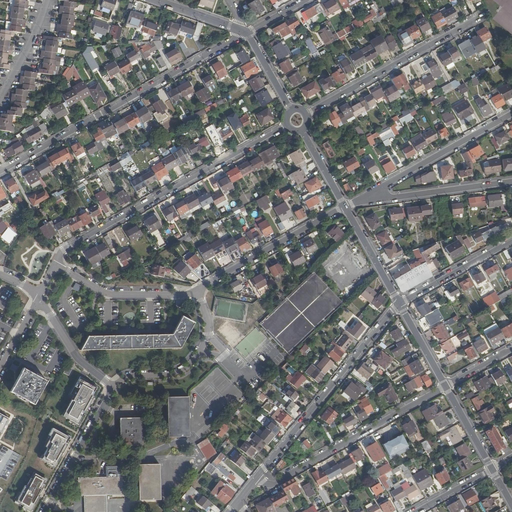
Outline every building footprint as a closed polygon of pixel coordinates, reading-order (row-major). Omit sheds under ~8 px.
[(103,0),(101,7),(112,11),(116,0),(115,0),(103,0)] [(214,0),(199,0),(198,4),(212,8),(214,0)] [(254,16),(264,11),(257,0),(256,0),(248,5),(254,16)] [(333,0),(328,3),(325,5),(324,4),(320,6),(322,9),(327,17),(339,10),(333,0)] [(402,0),(395,0),(390,3),(393,8),(401,4),(404,2),(402,0)] [(59,6),(59,9),(73,11),(74,8),(75,8),(76,2),(72,2),(64,1),(63,6),(59,6)] [(402,7),(395,11),(398,17),(408,12),(405,6),(406,6),(404,2),(401,4),(402,7)] [(12,7),(11,12),(23,14),(24,9),(28,9),(28,5),(14,3),(13,7),(12,7)] [(322,9),(320,6),(319,3),(313,7),(316,13),(322,9)] [(378,12),(374,4),(370,6),(372,10),(370,11),(371,14),(369,15),(371,19),(372,21),(378,17),(376,13),(378,12)] [(316,13),(313,7),(301,13),(305,21),(310,18),(312,21),(316,19),(314,15),(317,13),(316,13)] [(452,7),(440,14),(446,23),(457,17),(452,7)] [(62,14),(61,19),(74,21),(74,15),(73,15),(73,11),(59,9),(58,13),(62,14)] [(12,19),(11,22),(26,24),(26,20),(23,20),(23,14),(11,12),(10,18),(12,19)] [(126,23),(139,27),(143,16),(133,13),(130,12),(126,23)] [(437,28),(446,23),(440,14),(440,13),(431,18),(437,28)] [(373,24),(384,17),(383,14),(378,17),(372,21),(373,24)] [(299,26),(294,17),(284,23),(290,33),(291,36),(292,37),(294,36),(293,33),(295,32),(294,29),(299,26)] [(422,33),(430,29),(424,18),(416,22),(422,33)] [(57,24),(56,28),(71,30),(71,27),(73,27),(74,21),(61,19),(60,25),(57,24)] [(360,27),(356,19),(351,22),(352,24),(336,34),(339,39),(346,35),(350,33),(360,27)] [(154,30),(156,31),(157,26),(145,21),(141,32),(152,36),(154,30)] [(9,25),(8,31),(15,32),(21,33),(22,27),(25,28),(26,24),(11,22),(11,26),(9,25)] [(106,32),(109,33),(111,27),(95,22),(92,31),(105,35),(106,32)] [(172,34),(172,35),(177,36),(178,31),(180,26),(176,25),(175,26),(173,25),(173,24),(168,22),(165,31),(172,34)] [(178,31),(181,32),(192,35),(193,35),(195,27),(181,22),(180,26),(178,31)] [(197,37),(202,23),(197,22),(195,27),(193,35),(197,37)] [(290,33),(284,23),(272,30),(275,34),(280,31),(281,34),(283,33),(286,39),(291,36),(290,33)] [(121,28),(112,26),(111,27),(109,33),(109,34),(114,34),(113,38),(118,40),(121,28)] [(415,26),(406,31),(411,40),(420,35),(415,26)] [(317,32),(325,46),(328,45),(335,41),(327,27),(317,32)] [(481,43),(486,40),(487,42),(491,39),(485,27),(476,33),(481,43)] [(70,34),(71,30),(56,28),(56,32),(59,32),(58,38),(71,40),(72,34),(70,34)] [(0,39),(10,41),(11,35),(14,36),(15,32),(8,31),(5,31),(0,30),(0,31),(0,39)] [(404,47),(412,42),(411,40),(406,31),(398,35),(404,47)] [(46,40),(45,46),(58,47),(58,41),(57,41),(57,38),(54,37),(43,36),(42,40),(46,40)] [(391,36),(383,40),(387,48),(389,52),(394,49),(393,48),(397,46),(391,36)] [(381,37),(370,43),(371,45),(376,54),(380,52),(380,53),(384,51),(383,50),(387,48),(383,40),(381,37)] [(304,41),(308,48),(310,47),(314,45),(309,38),(304,41)] [(0,48),(12,50),(12,47),(9,46),(10,41),(0,39),(0,48)] [(163,47),(160,40),(152,41),(155,47),(156,48),(157,50),(163,47)] [(199,40),(195,42),(199,50),(203,48),(199,40)] [(151,55),(149,52),(148,51),(155,47),(152,41),(134,43),(139,52),(144,59),(151,55)] [(469,41),(458,46),(464,57),(475,51),(469,41)] [(288,55),(280,43),(278,44),(272,47),(272,48),(279,60),(288,55)] [(371,45),(360,51),(366,62),(377,56),(376,54),(371,45)] [(41,50),(40,54),(55,56),(55,53),(57,53),(58,47),(45,46),(45,51),(41,50)] [(294,57),(301,53),(298,47),(291,51),(294,57)] [(0,58),(7,59),(8,54),(12,54),(12,50),(0,48),(0,58)] [(121,54),(118,48),(112,51),(115,57),(121,54)] [(170,63),(174,61),(178,59),(178,58),(182,56),(177,48),(165,55),(170,63)] [(244,48),(236,53),(242,63),(250,59),(244,48)] [(453,48),(447,52),(447,54),(451,60),(458,56),(453,48)] [(85,53),(83,50),(82,51),(81,53),(90,69),(95,67),(87,52),(85,53)] [(135,51),(126,56),(127,59),(130,63),(139,58),(135,51)] [(355,68),(366,62),(360,51),(349,57),(355,68)] [(43,59),(43,64),(55,66),(56,60),(54,60),(55,56),(40,54),(40,58),(43,59)] [(444,67),(452,62),(451,60),(447,54),(439,58),(444,67)] [(162,67),(166,65),(161,57),(157,59),(162,67)] [(0,67),(9,69),(10,65),(7,65),(7,59),(0,58),(0,67)] [(130,63),(127,59),(116,65),(120,72),(122,75),(126,72),(125,71),(132,67),(130,63)] [(292,64),(289,59),(287,60),(292,69),(295,67),(293,63),(292,64)] [(346,59),(338,63),(344,74),(352,70),(346,59)] [(292,69),(287,60),(283,62),(278,65),(283,74),(292,69)] [(433,60),(425,65),(431,75),(433,79),(441,74),(433,60)] [(209,67),(215,77),(218,76),(219,79),(227,74),(220,61),(209,67)] [(113,76),(120,72),(116,65),(115,62),(103,68),(107,75),(109,78),(113,76)] [(258,72),(252,62),(241,68),(246,78),(258,72)] [(54,72),(55,66),(43,64),(42,69),(38,69),(38,73),(52,75),(53,71),(54,72)] [(80,86),(73,90),(78,99),(89,93),(87,90),(85,86),(73,65),(70,68),(70,69),(80,86)] [(302,82),(297,72),(299,71),(298,68),(286,75),(293,87),(302,82)] [(24,77),(20,76),(20,80),(34,82),(34,78),(36,79),(37,73),(32,72),(24,71),(24,77)] [(340,75),(338,71),(331,75),(336,83),(345,78),(343,73),(340,75)] [(111,91),(115,89),(110,79),(109,78),(107,75),(103,77),(111,91)] [(209,75),(206,77),(202,80),(206,88),(206,87),(213,83),(209,75)] [(410,89),(402,75),(395,78),(391,81),(394,86),(400,96),(405,94),(404,92),(410,89)] [(423,79),(420,81),(424,89),(425,91),(436,85),(433,79),(431,75),(427,77),(426,76),(422,78),(423,79)] [(264,87),(258,76),(248,81),(255,92),(264,87)] [(331,87),(336,85),(331,76),(328,78),(327,77),(318,82),(322,90),(330,86),(331,87)] [(475,78),(471,80),(475,88),(480,85),(475,78)] [(22,84),(22,90),(28,90),(34,91),(35,86),(34,85),(34,82),(20,80),(19,84),(22,84)] [(67,106),(78,100),(78,99),(73,90),(67,80),(63,83),(68,90),(70,92),(62,96),(67,106)] [(455,80),(450,83),(454,90),(458,87),(459,87),(455,80)] [(414,84),(411,86),(415,95),(424,89),(420,81),(414,84)] [(188,82),(177,88),(183,97),(193,91),(188,82)] [(303,92),(306,98),(315,94),(320,91),(315,82),(301,89),(303,92)] [(106,98),(100,87),(98,83),(87,90),(89,93),(89,94),(95,104),(106,98)] [(215,87),(213,83),(206,87),(209,92),(210,91),(213,89),(214,87),(215,87)] [(450,83),(439,89),(442,96),(454,90),(450,83)] [(461,94),(468,90),(464,84),(459,87),(458,87),(461,94)] [(503,102),(511,97),(511,92),(509,84),(497,91),(499,94),(503,102)] [(394,86),(383,92),(389,102),(400,96),(394,86)] [(387,104),(389,102),(383,92),(380,87),(371,92),(376,100),(383,96),(387,104)] [(171,103),(183,97),(177,88),(166,94),(171,103)] [(210,97),(205,88),(196,93),(201,102),(210,97)] [(15,94),(12,93),(11,98),(26,99),(26,96),(27,96),(28,90),(22,90),(17,89),(16,89),(15,94)] [(271,99),(265,89),(255,95),(261,105),(271,99)] [(496,108),(504,104),(503,102),(499,94),(491,99),(496,108)] [(363,97),(359,99),(360,103),(365,111),(370,109),(369,107),(375,104),(370,95),(367,97),(364,98),(363,97)] [(477,95),(473,97),(479,109),(487,105),(486,102),(483,104),(477,95)] [(444,99),(442,96),(431,102),(434,106),(444,99)] [(14,102),(13,107),(22,108),(26,109),(26,103),(25,103),(26,99),(11,98),(10,101),(14,102)] [(153,106),(147,110),(152,118),(155,124),(167,118),(163,111),(166,109),(161,100),(152,105),(153,106)] [(472,114),(466,102),(454,108),(460,120),(472,114)] [(51,110),(48,103),(45,107),(46,109),(48,114),(50,117),(51,116),(54,114),(51,110)] [(215,103),(204,110),(206,113),(217,107),(215,103)] [(360,103),(349,109),(351,112),(354,117),(365,111),(360,103)] [(62,104),(51,110),(54,114),(57,119),(68,113),(62,104)] [(354,117),(351,112),(349,109),(347,104),(339,108),(341,113),(343,112),(345,115),(338,118),(342,125),(348,122),(348,123),(355,119),(354,117)] [(479,109),(484,117),(491,113),(489,109),(489,108),(487,105),(479,109)] [(10,111),(7,111),(6,114),(13,115),(21,116),(22,108),(13,107),(11,107),(10,111)] [(145,107),(134,113),(140,123),(140,124),(152,118),(147,110),(145,107)] [(48,114),(46,109),(44,110),(40,115),(43,119),(46,117),(48,114)] [(202,109),(194,114),(197,119),(205,113),(202,109)] [(273,118),(268,109),(256,115),(262,125),(273,118)] [(401,113),(404,117),(410,114),(407,110),(407,109),(401,113)] [(235,112),(227,116),(234,130),(242,126),(235,112)] [(338,125),(339,127),(342,125),(338,118),(337,115),(335,112),(328,116),(334,127),(338,125)] [(134,113),(124,119),(129,129),(140,123),(134,113)] [(0,118),(0,117),(0,121),(11,123),(13,115),(6,114),(1,114),(0,118)] [(442,116),(447,126),(455,122),(451,114),(447,116),(446,114),(442,116)] [(193,115),(182,122),(184,126),(195,119),(193,115)] [(243,117),(240,119),(244,126),(249,123),(246,118),(247,117),(246,115),(242,117),(243,117)] [(106,124),(99,128),(106,140),(117,134),(112,125),(108,118),(104,121),(106,124)] [(124,119),(112,125),(117,134),(118,135),(129,129),(124,119)] [(11,126),(11,123),(0,121),(0,129),(10,131),(11,126)] [(48,133),(43,123),(38,126),(43,135),(48,133)] [(395,123),(388,127),(389,127),(392,133),(396,131),(394,128),(397,126),(395,123)] [(43,135),(38,126),(23,135),(28,144),(43,135)] [(221,140),(232,134),(228,126),(217,133),(221,140)] [(382,142),(393,136),(392,133),(389,127),(382,131),(381,130),(377,132),(379,136),(382,142)] [(96,142),(94,143),(97,149),(103,146),(101,142),(106,140),(99,128),(96,130),(98,133),(93,136),(96,142)] [(444,128),(438,132),(441,139),(448,135),(444,128)] [(437,138),(433,129),(422,135),(422,137),(423,138),(427,145),(430,143),(430,142),(437,138)] [(504,131),(494,137),(499,145),(509,139),(504,131)] [(192,155),(210,145),(205,137),(188,146),(192,155)] [(416,137),(410,140),(416,152),(427,146),(426,145),(427,145),(423,138),(422,137),(418,140),(416,137)] [(8,157),(23,149),(19,142),(17,138),(10,142),(13,145),(5,150),(8,157)] [(76,156),(84,151),(79,142),(71,147),(76,156)] [(330,159),(335,156),(327,142),(322,145),(330,159)] [(90,155),(98,150),(97,149),(94,143),(86,148),(90,155)] [(411,146),(402,151),(406,159),(415,154),(411,146)] [(478,146),(467,153),(472,163),(475,162),(473,158),(482,154),(478,146)] [(67,147),(56,153),(62,163),(69,158),(71,163),(75,160),(67,147)] [(272,159),(278,155),(274,147),(260,155),(265,163),(272,159)] [(178,165),(189,159),(183,148),(172,154),(172,155),(177,165),(178,165)] [(305,160),(299,149),(289,154),(296,165),(305,160)] [(53,155),(46,160),(46,161),(52,172),(55,170),(53,167),(62,163),(56,153),(56,152),(53,154),(53,155)] [(471,170),(473,170),(472,163),(467,153),(466,153),(462,155),(465,161),(467,167),(466,167),(465,168),(464,168),(464,169),(464,170),(465,171),(459,172),(460,177),(472,175),(471,170)] [(172,155),(161,161),(162,162),(167,171),(177,165),(172,155)] [(259,156),(248,162),(252,169),(254,172),(265,166),(259,156)] [(348,173),(359,167),(354,157),(343,164),(348,173)] [(511,159),(502,161),(504,170),(511,169),(511,159)] [(365,165),(370,174),(376,174),(378,170),(372,160),(365,165)] [(501,172),(499,160),(487,161),(488,167),(484,168),(484,174),(501,172)] [(248,161),(237,168),(241,175),(252,169),(248,162),(248,161)] [(113,171),(121,166),(119,162),(108,168),(97,174),(99,178),(111,171),(110,170),(112,169),(113,171)] [(162,162),(151,168),(152,170),(157,179),(158,180),(161,178),(161,177),(168,173),(167,171),(162,162)] [(390,162),(383,167),(387,173),(394,169),(390,162)] [(45,163),(36,168),(41,176),(49,171),(45,163)] [(286,177),(279,163),(278,163),(277,164),(285,177),(286,177)] [(106,165),(95,171),(97,174),(108,168),(106,165)] [(451,166),(441,167),(442,180),(452,179),(451,166)] [(237,167),(225,174),(227,177),(230,183),(242,177),(241,175),(237,168),(237,167)] [(307,179),(301,169),(291,174),(297,185),(307,179)] [(152,170),(141,177),(146,185),(150,183),(149,182),(151,181),(152,182),(157,179),(152,170)] [(39,180),(34,171),(24,176),(29,185),(39,180)] [(416,183),(436,181),(435,176),(433,172),(430,173),(421,178),(421,174),(415,178),(416,183)] [(146,185),(141,177),(141,176),(130,182),(135,191),(146,185)] [(222,192),(232,186),(230,183),(227,177),(216,183),(219,187),(221,191),(222,192)] [(11,194),(19,189),(13,178),(5,183),(11,194)] [(74,184),(76,186),(86,180),(85,178),(74,184)] [(302,197),(305,201),(315,196),(312,191),(321,186),(317,178),(305,184),(310,192),(302,197)] [(216,183),(214,179),(210,181),(215,189),(219,187),(216,183)] [(347,184),(343,186),(347,193),(351,191),(352,193),(357,191),(353,184),(348,186),(347,184)] [(63,189),(52,194),(55,201),(61,198),(60,194),(64,193),(63,189)] [(269,198),(276,194),(274,189),(266,194),(269,198)] [(293,194),(290,189),(284,192),(281,194),(281,195),(284,200),(293,194)] [(124,190),(115,195),(121,205),(130,200),(124,190)] [(34,194),(28,198),(32,206),(48,197),(44,191),(35,196),(34,194)] [(103,191),(95,196),(105,214),(109,212),(105,204),(109,202),(103,191)] [(215,195),(210,197),(212,201),(215,205),(225,199),(222,192),(221,191),(215,195)] [(199,204),(201,207),(211,202),(206,193),(196,199),(199,204)] [(194,194),(183,200),(189,210),(197,205),(199,204),(196,199),(194,194)] [(489,207),(506,205),(505,194),(487,196),(489,207)] [(20,196),(17,198),(16,197),(12,199),(15,205),(19,203),(22,201),(20,196)] [(272,205),(269,198),(267,199),(265,196),(257,201),(258,204),(260,208),(262,206),(264,210),(272,205)] [(319,203),(315,196),(305,201),(310,211),(314,209),(313,206),(319,203)] [(481,202),(485,201),(484,196),(469,199),(470,208),(482,206),(481,202)] [(215,205),(216,209),(227,202),(225,199),(215,205)] [(173,205),(179,216),(189,210),(183,200),(173,205)] [(278,207),(274,209),(281,221),(292,215),(286,204),(279,208),(278,207)] [(96,205),(88,210),(93,217),(101,213),(96,205)] [(454,205),(450,205),(452,215),(462,213),(461,205),(457,206),(454,206),(454,205)] [(168,221),(177,216),(172,206),(164,210),(162,211),(168,221)] [(430,206),(420,207),(421,216),(431,215),(430,206)] [(408,221),(422,220),(421,216),(420,207),(407,209),(408,221)] [(298,220),(306,216),(303,211),(304,211),(303,208),(294,213),(298,220)] [(402,217),(405,217),(404,208),(389,210),(391,220),(402,219),(402,217)] [(79,212),(76,214),(77,216),(79,218),(80,218),(84,226),(93,221),(88,213),(81,216),(79,212)] [(143,222),(159,249),(165,245),(157,229),(161,227),(158,221),(160,220),(155,212),(150,215),(151,218),(143,222)] [(23,218),(25,222),(34,216),(32,213),(23,218)] [(224,222),(235,216),(233,213),(222,219),(224,222)] [(372,230),(380,225),(374,214),(366,219),(372,230)] [(69,220),(66,222),(71,229),(72,232),(83,226),(79,218),(77,216),(74,218),(72,215),(67,218),(69,220)] [(440,226),(453,224),(452,218),(439,220),(440,226)] [(213,228),(224,222),(222,219),(211,225),(213,228)] [(65,220),(54,226),(58,232),(60,235),(71,229),(66,222),(65,220)] [(264,236),(273,232),(266,220),(258,225),(264,236)] [(47,239),(58,232),(54,226),(51,221),(39,229),(47,239)] [(200,230),(211,225),(209,221),(198,226),(200,230)] [(16,222),(10,227),(15,232),(19,229),(17,226),(18,225),(16,222)] [(491,235),(493,237),(508,229),(505,224),(500,227),(499,226),(494,229),(494,228),(489,231),(491,235)] [(131,241),(141,235),(136,226),(125,232),(131,241)] [(328,233),(337,242),(344,235),(335,226),(328,233)] [(489,233),(486,227),(477,229),(478,232),(472,236),(476,244),(483,240),(481,237),(489,233)] [(190,230),(184,234),(185,235),(178,239),(180,242),(192,234),(190,230)] [(250,232),(246,234),(252,244),(257,242),(258,243),(261,241),(257,232),(252,235),(250,232)] [(383,246),(385,249),(393,244),(395,243),(394,240),(391,242),(385,232),(377,236),(383,247),(383,246)] [(113,245),(107,235),(104,237),(106,241),(110,248),(113,245)] [(460,245),(464,243),(460,235),(455,237),(458,241),(445,248),(451,259),(464,252),(460,245)] [(232,237),(222,244),(224,248),(228,254),(239,248),(235,242),(232,237)] [(243,237),(235,242),(239,248),(239,249),(241,252),(249,248),(243,237)] [(219,240),(208,246),(213,254),(213,255),(224,248),(222,244),(219,240)] [(311,240),(303,244),(309,254),(316,250),(311,240)] [(467,242),(464,243),(469,253),(472,251),(467,242)] [(197,249),(204,260),(213,254),(208,246),(207,243),(197,249)] [(103,244),(96,248),(102,258),(109,254),(103,244)] [(401,258),(393,244),(385,249),(383,249),(389,260),(391,258),(393,263),(401,258)] [(423,251),(420,253),(422,258),(439,249),(436,244),(427,249),(426,247),(422,249),(423,251)] [(102,258),(96,248),(95,248),(85,254),(92,265),(102,259),(102,258)] [(128,249),(115,257),(121,268),(128,264),(126,259),(132,256),(128,249)] [(418,261),(408,267),(410,271),(425,262),(422,258),(420,253),(418,249),(413,251),(412,251),(418,261)] [(299,252),(289,258),(294,266),(304,261),(299,252)] [(193,270),(202,263),(195,254),(186,261),(193,270)] [(354,258),(361,268),(366,265),(358,255),(354,258)] [(104,262),(102,259),(92,265),(94,268),(104,262)] [(181,262),(173,270),(183,278),(190,270),(181,262)] [(426,265),(425,262),(410,271),(394,280),(400,292),(404,293),(433,277),(432,275),(430,273),(426,265)] [(432,262),(426,265),(430,273),(436,270),(432,262)] [(278,266),(277,264),(269,269),(274,277),(284,271),(281,265),(278,266)] [(152,265),(151,275),(163,277),(165,267),(152,265)] [(488,275),(491,280),(497,277),(494,272),(498,270),(495,265),(485,270),(488,275)] [(399,272),(392,276),(394,280),(410,271),(408,267),(404,269),(403,268),(398,270),(399,272)] [(264,318),(259,324),(272,338),(277,343),(287,353),(289,355),(343,303),(342,303),(340,300),(339,299),(336,296),(332,292),(327,287),(326,286),(324,283),(318,277),(313,272),(264,318)] [(481,276),(479,273),(472,277),(476,284),(485,279),(483,275),(481,276)] [(256,290),(266,284),(261,274),(251,280),(256,290)] [(473,286),(469,278),(459,283),(463,291),(473,286)] [(242,288),(237,281),(230,285),(234,293),(242,288)] [(76,282),(72,288),(78,292),(82,286),(76,282)] [(360,295),(370,303),(377,295),(367,287),(360,295)] [(455,287),(444,293),(448,299),(458,293),(455,287)] [(498,297),(500,301),(504,298),(507,297),(511,293),(511,291),(511,290),(498,297)] [(385,300),(377,294),(377,295),(370,303),(377,309),(385,300)] [(500,301),(498,297),(498,296),(485,304),(485,305),(487,308),(494,304),(500,301)] [(420,314),(422,317),(425,315),(431,312),(425,303),(417,308),(419,312),(420,314)] [(472,313),(474,315),(487,308),(485,305),(472,313)] [(431,325),(441,320),(435,310),(431,312),(425,315),(431,325)] [(88,336),(80,350),(179,348),(194,323),(182,316),(172,334),(88,336)] [(228,321),(219,330),(233,344),(242,336),(228,321)] [(357,322),(348,333),(353,337),(355,339),(365,328),(357,322)] [(432,330),(435,336),(437,335),(438,338),(441,342),(448,338),(446,335),(447,334),(442,324),(432,330)] [(511,324),(501,330),(506,339),(511,336),(511,337),(511,336),(511,324)] [(498,328),(485,335),(490,345),(503,338),(498,328)] [(390,333),(397,344),(404,340),(398,329),(390,333)] [(350,341),(353,337),(348,333),(346,331),(336,345),(344,351),(352,342),(350,341)] [(459,340),(468,335),(466,332),(457,337),(459,340)] [(410,349),(405,339),(404,340),(397,344),(396,344),(397,348),(391,351),(394,357),(410,349)] [(446,354),(455,349),(450,339),(439,345),(442,348),(444,350),(446,354)] [(476,342),(473,344),(478,353),(487,348),(482,339),(481,339),(476,342)] [(306,344),(300,352),(305,356),(309,351),(307,349),(309,347),(306,344)] [(476,356),(470,345),(463,349),(464,352),(465,352),(469,359),(476,356)] [(336,362),(342,354),(334,347),(328,355),(336,362)] [(371,358),(374,360),(381,352),(378,350),(371,358)] [(391,361),(381,352),(374,360),(384,369),(391,361)] [(324,375),(333,363),(325,356),(316,368),(324,375)] [(410,357),(404,360),(407,365),(409,364),(412,362),(410,357)] [(367,379),(376,367),(368,360),(365,364),(364,363),(357,372),(367,379)] [(423,370),(417,360),(412,362),(409,364),(407,365),(405,367),(404,367),(403,367),(409,377),(423,370)] [(324,375),(316,368),(312,365),(305,373),(317,383),(324,375)] [(67,366),(63,372),(68,375),(72,369),(67,366)] [(46,381),(23,368),(10,392),(33,405),(46,381)] [(398,374),(397,371),(387,376),(389,379),(398,374)] [(500,371),(491,376),(491,377),(495,384),(496,385),(505,380),(500,371)] [(297,372),(289,383),(297,389),(305,378),(297,372)] [(431,384),(425,373),(417,377),(420,382),(422,380),(426,387),(431,384)] [(88,380),(80,376),(71,393),(74,394),(63,415),(79,423),(93,395),(91,394),(95,386),(87,382),(88,380)] [(490,384),(491,386),(495,384),(491,377),(487,380),(485,376),(474,383),(479,390),(490,384)] [(417,387),(421,384),(420,382),(417,377),(404,385),(408,392),(417,387)] [(366,390),(359,385),(357,388),(354,386),(351,383),(344,392),(354,400),(361,391),(363,393),(366,390)] [(397,398),(389,384),(376,391),(378,396),(384,393),(390,402),(397,398)] [(290,388),(284,395),(292,402),(298,395),(290,388)] [(261,393),(258,397),(263,401),(266,397),(261,393)] [(367,410),(368,413),(372,411),(364,396),(356,402),(361,410),(355,414),(359,421),(367,417),(365,414),(364,412),(367,410)] [(188,436),(188,431),(188,402),(188,397),(166,397),(167,437),(188,436)] [(479,401),(476,397),(471,400),(477,410),(482,407),(481,405),(483,403),(481,400),(479,401)] [(2,402),(0,407),(0,409),(16,417),(19,410),(2,402)] [(293,414),(299,407),(293,403),(292,402),(286,409),(293,414)] [(422,412),(427,422),(433,419),(442,414),(440,409),(437,411),(434,405),(422,412)] [(493,411),(490,406),(478,412),(484,424),(493,419),(490,413),(493,411)] [(283,411),(280,409),(279,408),(275,413),(279,417),(283,412),(283,411)] [(334,416),(336,413),(329,408),(321,418),(329,425),(335,417),(334,416)] [(290,418),(283,412),(279,417),(275,421),(284,428),(288,423),(287,422),(290,418)] [(0,413),(0,431),(1,432),(9,418),(0,413)] [(449,424),(443,413),(442,414),(433,419),(439,429),(449,424)] [(347,418),(346,416),(341,419),(344,422),(346,427),(355,422),(351,416),(347,418)] [(141,418),(119,418),(120,446),(141,445),(141,418)] [(271,420),(265,428),(266,429),(274,435),(275,436),(280,428),(271,420)] [(416,430),(411,421),(402,426),(407,435),(416,430)] [(340,432),(347,428),(346,427),(344,422),(337,426),(340,432)] [(221,438),(229,428),(223,423),(222,423),(219,427),(217,428),(220,430),(217,434),(221,438)] [(324,433),(330,443),(333,441),(326,428),(324,426),(322,428),(325,432),(324,433)] [(448,436),(453,445),(462,440),(454,426),(437,435),(440,440),(448,436)] [(500,436),(495,426),(493,427),(500,440),(502,439),(500,436)] [(495,450),(503,446),(507,443),(502,435),(500,436),(502,439),(500,440),(493,427),(484,432),(495,450)] [(69,437),(54,429),(45,446),(48,447),(42,458),(54,464),(69,437)] [(266,429),(259,438),(265,442),(266,443),(267,444),(274,435),(266,429)] [(251,440),(248,444),(256,450),(258,452),(261,448),(260,448),(265,442),(259,438),(254,433),(250,439),(251,440)] [(400,454),(410,449),(401,435),(393,439),(393,438),(391,439),(400,454)] [(215,453),(207,439),(197,445),(206,459),(215,453)] [(391,459),(400,454),(391,439),(390,439),(391,440),(382,445),(391,459)] [(250,458),(256,450),(248,444),(247,442),(245,441),(239,448),(250,458)] [(305,441),(299,446),(303,452),(310,446),(305,441)] [(423,449),(417,453),(418,455),(427,451),(431,448),(427,441),(421,444),(423,449)] [(460,456),(462,459),(466,457),(471,454),(469,451),(467,451),(466,448),(463,444),(455,449),(459,456),(460,456)] [(364,457),(359,449),(348,454),(350,458),(352,460),(355,459),(356,462),(364,457)] [(366,449),(363,451),(369,461),(372,460),(375,464),(379,462),(372,449),(367,452),(366,449)] [(236,452),(229,460),(237,467),(244,459),(236,452)] [(216,465),(224,456),(220,453),(212,462),(216,465)] [(469,462),(466,457),(462,459),(457,462),(462,472),(473,466),(470,462),(469,462)] [(276,465),(281,469),(287,463),(282,458),(276,465)] [(356,467),(352,460),(350,458),(338,466),(341,471),(343,475),(356,467)] [(211,474),(215,468),(210,463),(205,469),(211,474)] [(407,479),(412,476),(405,463),(400,465),(401,467),(404,472),(403,472),(407,479)] [(160,499),(160,495),(159,469),(159,464),(138,464),(139,500),(160,499)] [(218,464),(215,468),(226,477),(229,474),(218,464)] [(337,464),(323,471),(327,479),(341,471),(338,466),(337,464)] [(425,468),(412,476),(421,491),(434,483),(425,468)] [(385,489),(388,487),(385,481),(388,479),(388,478),(390,477),(389,476),(394,473),(392,470),(388,472),(378,478),(385,489)] [(443,471),(439,473),(444,482),(448,479),(448,478),(443,470),(443,471)] [(319,473),(318,471),(312,474),(318,485),(328,480),(327,479),(323,471),(319,473)] [(32,473),(17,502),(30,509),(46,480),(32,473)] [(440,484),(444,482),(439,473),(435,475),(440,484)] [(106,511),(106,495),(122,495),(122,477),(78,478),(78,496),(83,495),(83,511),(106,511)] [(296,492),(300,490),(293,478),(280,485),(283,491),(284,493),(294,487),(296,492)] [(224,503),(232,492),(219,482),(211,492),(224,503)] [(407,482),(401,486),(403,491),(410,487),(407,482)] [(315,494),(309,484),(303,488),(308,497),(315,494)] [(375,486),(374,484),(370,486),(375,495),(383,491),(379,484),(375,486)] [(410,487),(403,491),(406,495),(409,500),(419,494),(414,485),(410,487)] [(396,501),(406,495),(403,491),(401,486),(400,486),(395,489),(391,492),(396,501)] [(462,495),(468,505),(477,500),(471,490),(462,495)] [(283,491),(272,497),(276,505),(279,503),(279,504),(288,500),(284,493),(283,491)] [(208,507),(211,503),(203,496),(197,504),(204,509),(207,506),(208,507)] [(276,505),(272,497),(268,499),(273,508),(277,506),(276,505)] [(348,504),(345,499),(344,497),(340,499),(343,506),(348,504)] [(494,506),(492,502),(491,503),(487,497),(479,502),(485,511),(494,506)] [(256,505),(259,511),(266,511),(273,508),(268,499),(268,498),(256,505)] [(390,511),(394,510),(388,500),(380,505),(383,511),(390,511)] [(458,500),(446,507),(449,511),(455,511),(463,508),(458,500)]
